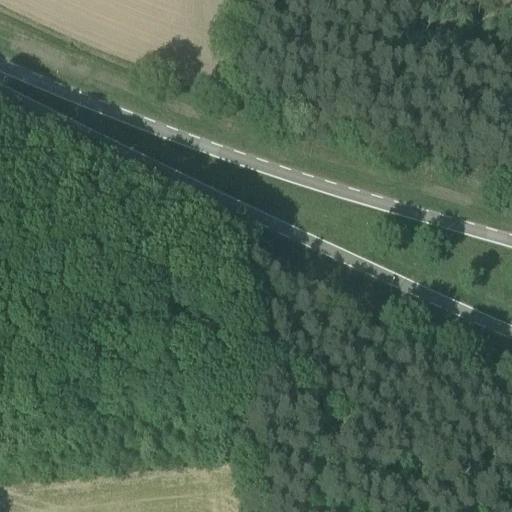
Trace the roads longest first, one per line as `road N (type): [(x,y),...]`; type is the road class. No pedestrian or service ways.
road 1 (primary): [(0,91),(511,333)]
road 2 (primary): [(511,242),(201,147),(0,71)]
